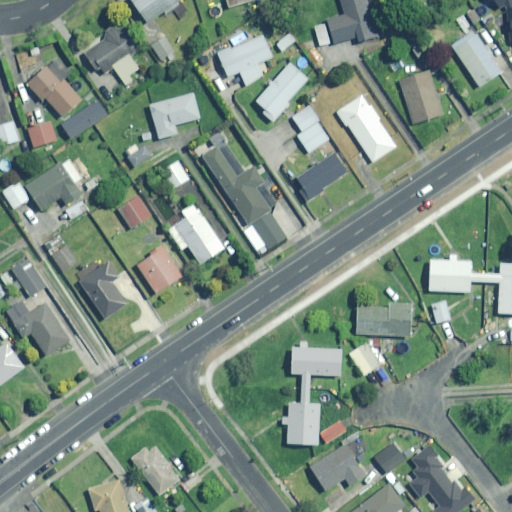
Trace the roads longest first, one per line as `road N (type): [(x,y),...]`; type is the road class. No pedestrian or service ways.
road 1 (tertiary): [(162,364),(511,129)]
road 2 (tertiary): [(0,482),(162,364)]
road 3 (residential): [(162,364),(276,511)]
road 4 (residential): [(511,511),(451,432),(410,397)]
